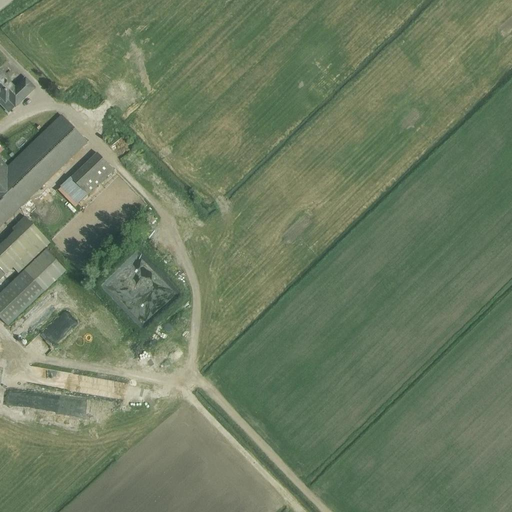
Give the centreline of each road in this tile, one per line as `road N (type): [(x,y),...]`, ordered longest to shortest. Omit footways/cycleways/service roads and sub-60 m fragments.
road 1 (track): [(20,347),(182,386),(297,505),(306,499)]
road 2 (track): [(160,208),(196,295),(192,366),(181,386)]
